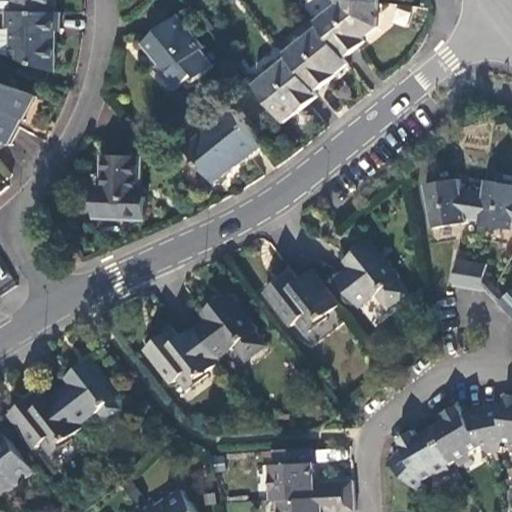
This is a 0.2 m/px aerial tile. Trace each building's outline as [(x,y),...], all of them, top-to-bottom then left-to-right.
[(53,0),(12,0),(13,13),(54,14),(53,0)] [(334,0),(338,5),(316,24),(319,27),(344,58),(365,41),(363,38),(377,27),(369,18),(378,10),(373,2),(349,0),(334,0)] [(13,13),(6,13),(6,30),(0,30),(0,54),(54,74),(54,32),(59,32),(59,15),(54,14),(13,13)] [(179,18),(145,44),(162,65),(158,68),(175,90),(195,74),(199,79),(211,69),(198,53),(204,49),(179,18)] [(319,27),(285,55),(287,59),(312,88),(332,72),(334,74),(348,62),(344,58),(319,27)] [(287,59),(254,86),(285,123),(299,111),(297,108),(315,93),(312,88),(287,59)] [(0,138),(6,144),(19,120),(23,122),(36,97),(0,83),(0,138)] [(187,149),(215,183),(262,146),(234,111),(187,149)] [(143,159),(105,157),(103,187),(96,187),(94,215),(120,216),(120,222),(145,223),(146,197),(142,197),(143,159)] [(461,177),(427,183),(434,227),(468,221),(468,217),(480,219),(485,190),(463,187),(461,177)] [(511,182),(487,178),(485,190),(480,219),(480,223),(511,227),(511,182)] [(56,226),(43,236),(53,251),(67,242),(56,226)] [(354,267),(340,278),(363,306),(377,296),(378,298),(381,295),(392,308),(412,293),(401,279),(403,277),(375,241),(349,261),(354,267)] [(459,257),(454,285),(484,290),(488,262),(459,257)] [(292,271),(267,290),(293,324),(298,320),(301,320),(309,331),(329,316),(329,313),(340,304),(314,269),(302,279),(298,279),(292,271)] [(511,290),(500,302),(511,314),(511,290)] [(210,320),(197,330),(219,358),(232,348),(233,349),(237,347),(247,360),(267,344),(258,333),(258,329),(231,293),(205,313),(210,320)] [(174,330),(148,349),(175,383),(181,378),(189,390),(210,374),(211,371),(222,363),(219,358),(197,330),(196,328),(181,339),(174,330)] [(93,356),(68,376),(73,383),(60,393),(82,422),(96,411),(97,413),(101,410),(111,424),(131,408),(120,394),(122,393),(93,356)] [(37,393),(11,412),(38,447),(44,442),(53,453),(72,438),(73,435),(85,426),(82,422),(60,393),(58,391),(44,402),(37,393)] [(505,400),(485,405),(495,450),(501,448),(502,441),(511,441),(511,394),(506,394),(505,400)] [(447,417),(432,425),(454,462),(484,445),(489,451),(495,450),(485,405),(465,409),(459,403),(444,412),(447,417)] [(454,462),(432,425),(419,433),(416,428),(400,438),(404,444),(390,461),(423,491),(428,486),(424,479),(454,462)] [(0,496),(9,487),(12,488),(36,470),(7,431),(0,436),(0,496)] [(310,447),(277,449),(278,464),(273,464),(275,499),(281,499),(339,496),(339,480),(317,481),(316,462),(311,462),(310,447)] [(355,479),(339,480),(339,496),(281,499),(282,511),(325,511),(356,510),(355,479)] [(153,500),(141,508),(143,511),(199,511),(183,489),(158,506),(153,500)]
